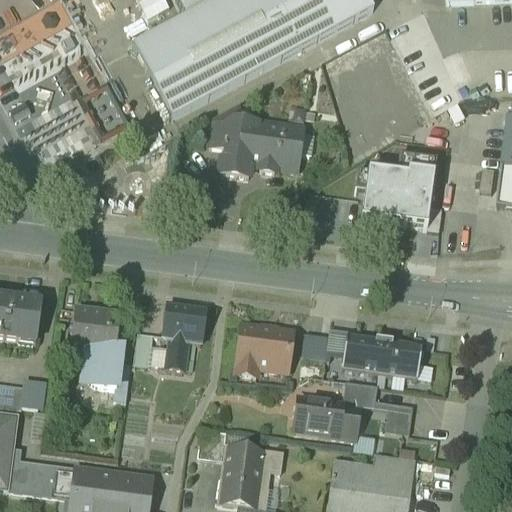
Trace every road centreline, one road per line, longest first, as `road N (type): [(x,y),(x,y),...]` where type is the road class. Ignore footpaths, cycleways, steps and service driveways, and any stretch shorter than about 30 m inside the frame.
road 1 (tertiary): [(0,237),(491,303)]
road 2 (residential): [(491,303),(462,511)]
